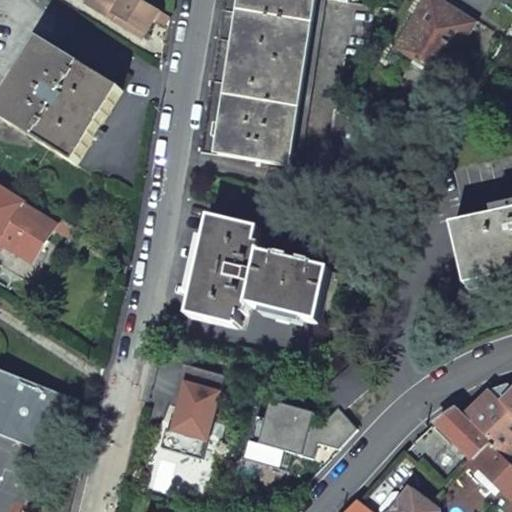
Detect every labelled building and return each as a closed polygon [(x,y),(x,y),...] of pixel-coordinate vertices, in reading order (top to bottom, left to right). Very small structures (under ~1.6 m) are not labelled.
[(139,0),(91,0),(88,5),(145,39),(156,22),(164,26),(170,19),(139,0)] [(243,0),(219,156),(297,168),(324,0),(330,0),(349,3),(349,0),(243,0)] [(478,26),(436,0),(428,0),(397,49),(443,79),(455,60),(478,26)] [(436,0),(478,26),(479,24),(496,34),(506,40),(508,35),(481,18),(493,0),(436,0)] [(511,28),(511,0),(493,0),(481,18),(508,35),(511,28)] [(479,24),(478,26),(455,60),(459,62),(463,57),(476,65),(496,34),(479,24)] [(43,43),(0,114),(0,119),(78,168),(105,123),(124,93),(43,43)] [(337,110),(322,200),(353,207),(369,127),(337,110)] [(0,186),(0,238),(4,241),(26,207),(27,204),(0,186)] [(4,241),(0,246),(0,250),(3,253),(6,249),(33,264),(57,227),(26,207),(4,241)] [(455,228),(468,289),(484,285),(511,278),(511,209),(504,211),(505,216),(455,228)] [(203,263),(190,318),(239,328),(244,307),(256,254),(262,231),(213,220),(203,263)] [(256,254),(244,307),(319,324),(331,272),(256,254)] [(355,365),(325,392),(341,410),(343,413),(374,386),(355,365)] [(0,430),(57,453),(76,402),(0,371),(0,430)] [(504,405),(511,397),(511,388),(509,386),(492,393),(504,405)] [(511,456),(511,397),(504,405),(492,393),(467,418),(459,410),(457,411),(490,445),(499,454),(496,457),(497,458),(501,454),(508,461),(511,456)] [(258,419),(247,462),(290,473),(295,456),(316,461),(319,445),(340,451),(343,447),(359,431),(341,410),(322,430),(314,428),(316,420),(277,410),(274,423),(258,419)] [(437,425),(475,462),(490,445),(457,411),(437,425)] [(414,446),(441,475),(460,457),(433,428),(414,446)] [(493,484),(510,502),(511,500),(511,472),(497,458),(496,457),(499,454),(490,445),(475,462),(467,469),(475,477),(481,472),(493,484)] [(399,460),(378,483),(358,507),(364,511),(396,511),(411,494),(421,481),(399,460)] [(493,484),(481,472),(475,477),(488,489),(493,484)] [(435,511),(411,494),(396,511),(364,511),(358,507),(353,511),(435,511)]
